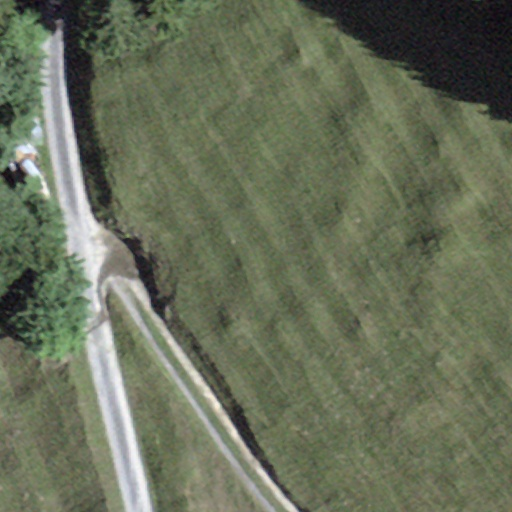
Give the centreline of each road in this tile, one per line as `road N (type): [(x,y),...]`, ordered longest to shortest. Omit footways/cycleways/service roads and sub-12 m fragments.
road 1 (track): [(59,0),(74,233),(132,511)]
road 2 (track): [(74,233),(267,511)]
